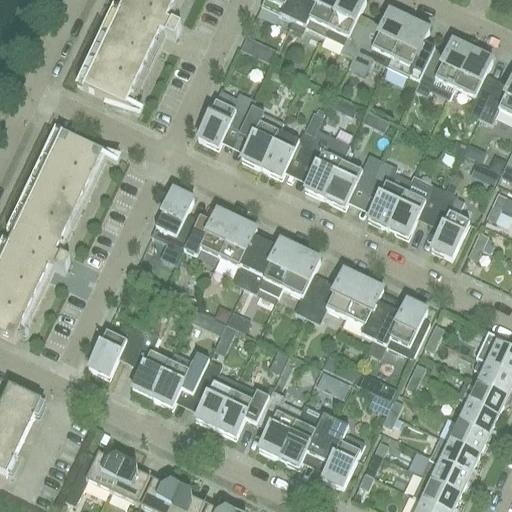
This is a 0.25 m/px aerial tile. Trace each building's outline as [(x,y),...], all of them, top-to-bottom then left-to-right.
[(178,0),(126,0),(125,3),(120,16),(114,13),(112,17),(77,89),(126,112),(178,0)] [(293,26),(305,0),(266,0),(261,10),(281,20),(293,26)] [(325,41),(344,0),(305,0),(293,26),(306,32),(325,41)] [(353,63),(372,24),(360,19),(367,5),(356,0),(344,0),(325,41),(344,50),(341,57),(353,63)] [(388,72),(410,26),(390,16),(383,30),(372,24),(353,63),(349,72),(365,80),(372,64),(388,72)] [(435,54),(423,49),(430,35),(410,26),(388,72),(408,81),(408,80),(420,86),(435,54)] [(251,59),(256,48),(247,43),(242,54),(251,59)] [(455,93),(473,56),(453,46),(446,60),(435,54),(420,86),(415,96),(428,101),(430,96),(449,105),(455,93)] [(480,123),(498,84),(487,79),(493,65),(473,56),(455,93),(474,102),(467,117),(480,123)] [(511,119),(511,85),(510,90),(498,84),(480,123),(492,129),(500,114),(511,119)] [(240,139),(253,113),(256,105),(243,99),(241,105),(221,95),(198,143),(219,153),(228,134),(240,139)] [(336,101),(332,110),(341,115),(346,106),(336,101)] [(262,174),(280,136),(261,128),(265,119),(253,113),(240,139),(251,144),(242,164),(262,174)] [(319,135),(325,122),(314,117),(305,137),(315,142),(319,135)] [(57,258),(79,212),(104,158),(56,135),(0,252),(0,338),(15,346),(50,271),(57,258)] [(325,204),(343,166),(351,150),(319,135),(315,142),(303,169),(315,175),(305,194),(325,204)] [(303,169),(315,142),(305,137),(303,137),(299,145),(280,136),(262,174),(282,183),(292,164),(303,169)] [(467,149),(456,144),(451,154),(462,159),(467,149)] [(366,199),(382,165),(370,159),(362,176),(343,166),(325,204),(345,213),(355,194),(366,199)] [(494,164),(491,171),(501,176),(506,166),(499,162),(494,164)] [(389,234),(406,197),(409,191),(411,186),(395,178),(397,172),(382,165),(366,199),(378,205),(368,224),(389,234)] [(511,180),(511,171),(506,169),(501,181),(510,186),(511,180)] [(488,173),(482,185),(493,191),(499,179),(488,173)] [(418,224),(430,229),(445,195),(414,180),(411,186),(409,191),(406,197),(389,234),(409,243),(418,224)] [(197,228),(199,224),(188,219),(194,205),(174,195),(152,241),(167,249),(161,263),(177,271),(184,255),(197,228)] [(445,195),(430,229),(441,235),(432,254),(452,264),(470,227),(457,221),(464,207),(457,204),(458,201),(453,199),(445,195)] [(499,198),(493,209),(502,213),(508,202),(499,198)] [(502,213),(493,209),(487,223),(496,227),(502,213)] [(218,216),(212,227),(201,221),(199,224),(197,228),(184,255),(197,261),(201,254),(220,263),(238,225),(218,216)] [(511,225),(505,221),(499,233),(509,239),(511,234),(511,225)] [(244,293),(263,254),(251,249),(258,235),(238,225),(220,263),(239,272),(232,287),(244,293)] [(474,250),(483,254),(487,245),(489,241),(480,237),(474,250)] [(487,245),(483,254),(489,257),(490,257),(494,249),(487,245)] [(283,293),(301,255),(281,246),(274,260),(263,254),(244,293),(257,299),(264,284),(283,293)] [(477,266),(483,254),(474,250),(468,261),(477,266)] [(307,323),(326,284),(314,279),(321,265),(301,255),(283,293),(302,302),(295,317),(307,323)] [(175,271),(174,284),(187,284),(188,272),(175,271)] [(346,323),(364,285),(344,276),(337,290),(326,284),(307,323),(320,329),(328,314),(346,323)] [(383,326),(389,314),(378,309),(384,295),(364,285),(346,323),(365,332),(362,340),(374,346),(383,326)] [(413,364),(430,327),(424,324),(428,316),(407,306),(401,320),(389,314),(383,326),(374,346),(413,364)] [(219,314),(215,322),(226,327),(232,316),(224,312),(219,314)] [(158,323),(153,333),(164,338),(169,328),(158,323)] [(131,369),(147,335),(134,329),(126,345),(107,336),(89,373),(110,383),(119,363),(131,369)] [(232,343),(237,334),(227,329),(223,338),(232,343)] [(445,334),(436,329),(430,341),(439,346),(445,334)] [(153,404),(171,366),(152,357),(159,341),(147,335),(131,369),(142,374),(133,394),(153,404)] [(511,380),(511,347),(490,337),(477,364),(479,365),(488,369),(511,380)] [(439,346),(430,341),(425,353),(434,358),(439,346)] [(237,343),(218,354),(227,368),(246,357),(237,343)] [(194,399),(210,365),(198,359),(194,366),(175,357),(171,366),(153,404),(173,413),(182,393),(194,399)] [(196,424),(216,434),(235,394),(216,385),(223,371),(210,365),(194,399),(205,404),(196,424)] [(511,391),(511,380),(488,369),(479,365),(475,374),(484,378),(479,388),(507,402),(511,391)] [(421,385),(426,373),(417,368),(412,380),(421,385)] [(357,377),(348,373),(343,383),(352,388),(357,377)] [(421,385),(412,380),(406,393),(415,397),(421,385)] [(498,421),(507,402),(479,388),(478,389),(467,383),(458,402),(465,406),(465,405),(470,407),(469,408),(498,421)] [(235,394),(216,434),(236,443),(245,424),(257,429),(270,402),(238,387),(235,394)] [(0,476),(7,480),(25,443),(42,406),(10,391),(0,411),(0,476)] [(279,464),(297,426),(303,415),(283,406),(286,401),(273,395),(270,402),(257,429),(269,434),(259,454),(279,464)] [(397,421),(403,409),(394,405),(388,417),(397,421)] [(489,441),(498,421),(469,408),(470,407),(465,405),(465,406),(456,425),(489,441)] [(320,459),(336,425),(305,410),(303,415),(297,426),(279,464),(299,473),(309,453),(320,459)] [(392,433),(397,421),(388,417),(383,429),(392,433)] [(323,484),(343,494),(365,448),(346,439),(349,431),(336,425),(320,459),(332,464),(323,484)] [(479,460),(489,441),(456,425),(446,445),(451,447),(479,460)] [(470,480),(479,460),(451,447),(446,445),(440,442),(432,462),(442,466),(470,480)] [(384,463),(389,451),(380,446),(375,458),(384,463)] [(112,497),(127,466),(116,460),(112,464),(99,458),(97,461),(89,457),(66,506),(75,510),(88,485),(112,497)] [(378,474),(384,463),(375,458),(369,470),(378,474)] [(137,509),(150,482),(138,476),(137,471),(127,466),(112,497),(137,509)] [(461,499),(470,480),(442,466),(433,485),(432,486),(461,499)] [(368,495),(374,482),(365,478),(359,491),(368,495)] [(436,511),(454,511),(461,499),(432,486),(433,485),(424,481),(414,500),(419,503),(423,505),(436,511)] [(171,511),(182,492),(171,487),(166,490),(154,484),(141,511),(143,511),(171,511)] [(203,511),(205,508),(193,502),(192,497),(182,492),(171,511),(203,511)] [(322,495),(319,503),(340,511),(343,503),(322,495)] [(436,511),(423,505),(419,503),(414,511),(436,511)]
